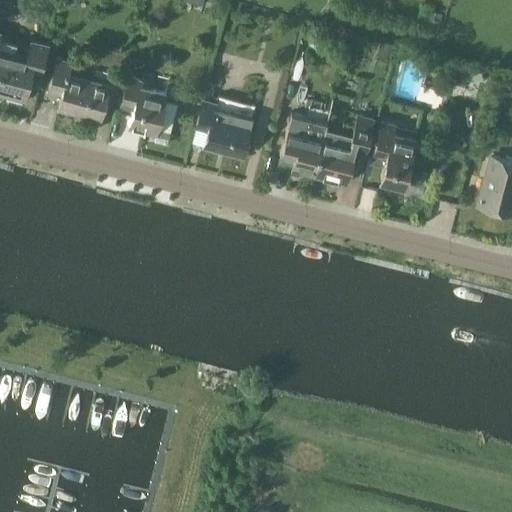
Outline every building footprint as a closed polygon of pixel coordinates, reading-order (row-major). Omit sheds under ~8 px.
[(0,91),(2,92),(15,42),(0,37),(0,91)] [(15,42),(2,92),(7,93),(6,95),(22,99),(23,98),(24,98),(31,70),(40,72),(47,45),(31,40),(29,45),(15,42)] [(71,61),(70,61),(57,58),(56,58),(48,89),(62,93),(58,106),(100,117),(109,84),(68,74),(71,61)] [(402,64),(398,92),(420,95),(424,67),(402,64)] [(177,102),(164,99),(166,93),(140,87),(142,81),(128,77),(122,100),(134,104),(129,125),(155,132),(157,126),(169,130),(177,102)] [(244,154),(251,127),(257,104),(218,95),(216,103),(215,102),(204,100),(197,126),(208,129),(204,144),(244,154)] [(315,172),(327,128),(328,120),(292,111),(281,154),(287,155),(287,153),(296,156),(293,166),(315,172)] [(357,114),(352,134),(327,128),(315,172),(320,173),(346,180),(354,150),(365,153),(374,118),(357,114)] [(416,185),(423,157),(410,154),(414,137),(392,131),(394,124),(381,121),(371,161),(383,164),(380,178),(402,183),(402,181),(416,185)] [(511,213),(511,212),(511,160),(491,155),(478,204),(511,213)]
